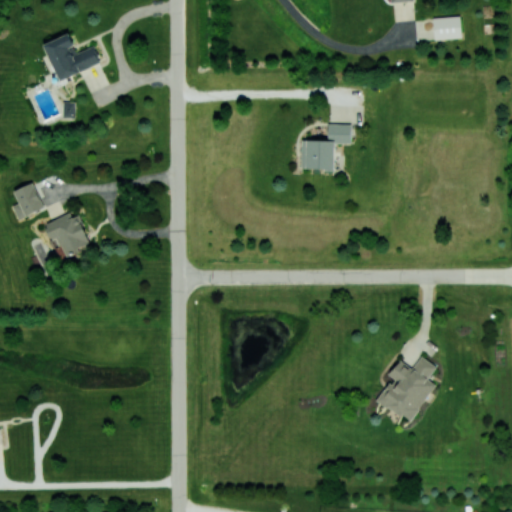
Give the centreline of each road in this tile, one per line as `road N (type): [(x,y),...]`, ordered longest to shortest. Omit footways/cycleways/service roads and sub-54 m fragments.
road 1 (residential): [(177,0),(179,511)]
road 2 (residential): [(178,277),(495,277)]
